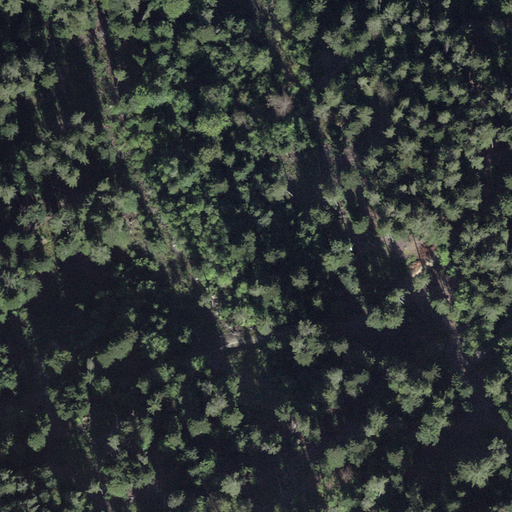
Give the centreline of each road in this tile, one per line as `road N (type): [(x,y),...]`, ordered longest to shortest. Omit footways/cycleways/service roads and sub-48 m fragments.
road 1 (track): [(511,203),(477,210),(371,316),(156,369),(101,373),(0,409)]
road 2 (track): [(273,511),(409,432),(511,326)]
